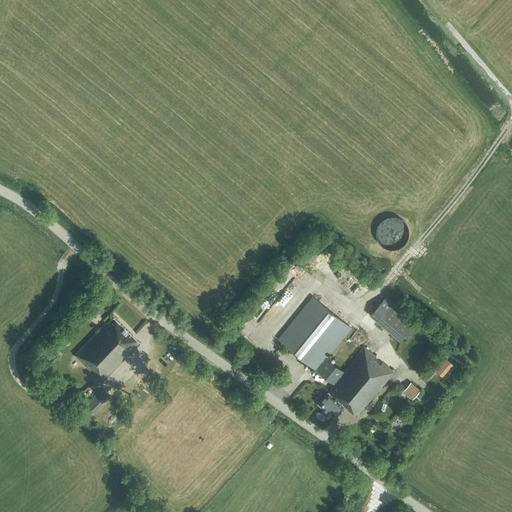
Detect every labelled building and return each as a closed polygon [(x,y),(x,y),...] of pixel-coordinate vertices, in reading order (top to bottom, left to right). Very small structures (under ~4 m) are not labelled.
[(403,213),(385,218),(392,243),(410,238),(403,213)] [(307,258),(311,261),(319,253),(316,249),(307,258)] [(343,371),(326,357),(351,327),(312,296),(278,339),(316,370),(317,369),(334,384),(328,391),(318,403),(335,417),(344,405),(357,416),(394,371),(364,346),(343,371)] [(400,341),(416,322),(393,304),(378,321),(400,341)] [(140,342),(113,316),(102,328),(101,327),(74,354),(102,381),(140,342)] [(456,366),(444,356),(434,369),(442,376),(449,369),(451,371),(456,366)] [(413,399),(420,389),(410,382),(403,391),(413,399)] [(392,399),(399,390),(393,386),(386,394),(392,399)] [(94,414),(109,398),(99,389),(84,404),(94,414)]
